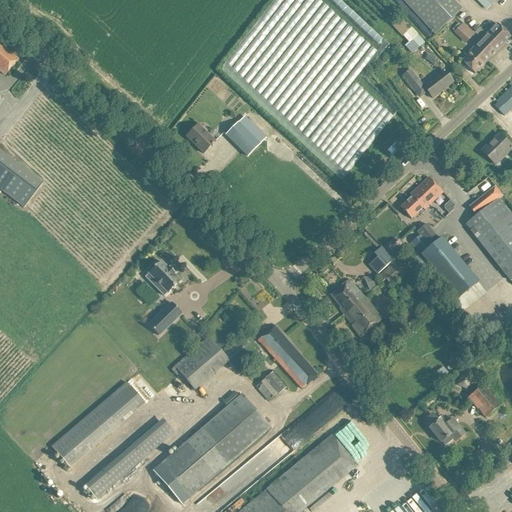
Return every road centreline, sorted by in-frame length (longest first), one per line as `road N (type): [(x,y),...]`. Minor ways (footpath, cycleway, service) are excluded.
road 1 (unclassified): [(280,285),(0,6)]
road 2 (unclassified): [(280,285),(511,68)]
road 3 (unclassified): [(463,511),(280,285)]
